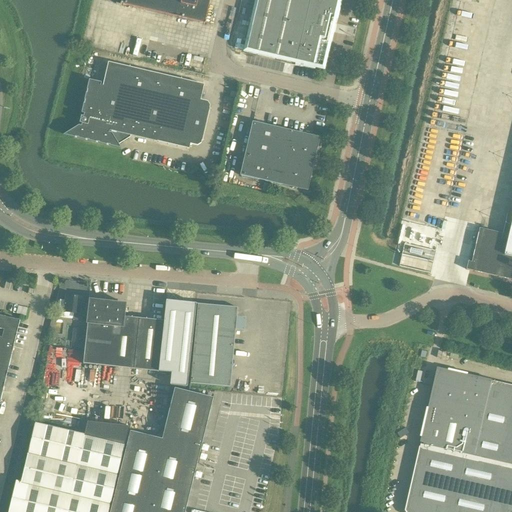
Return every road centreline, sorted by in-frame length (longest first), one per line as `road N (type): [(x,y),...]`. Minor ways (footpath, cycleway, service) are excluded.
road 1 (unclassified): [(51,263),(250,284),(253,255)]
road 2 (unclassified): [(231,0),(216,67),(369,102)]
road 3 (unclassified): [(51,263),(0,468)]
road 4 (unclassified): [(511,310),(442,296),(393,322),(328,324)]
road 5 (tertiary): [(253,255),(64,236)]
road 6 (tertiary): [(306,511),(328,324)]
road 7 (tertiary): [(313,272),(342,231),(369,102)]
